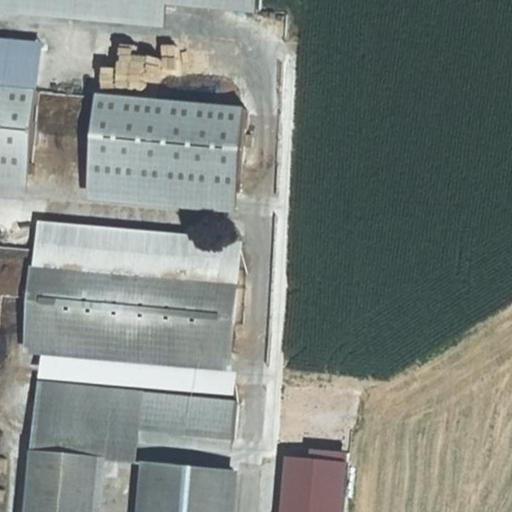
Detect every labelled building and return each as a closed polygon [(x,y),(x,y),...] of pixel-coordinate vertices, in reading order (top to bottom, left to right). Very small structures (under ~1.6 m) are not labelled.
[(0,0),(0,12),(164,24),(165,6),(263,13),(264,0),(0,0)] [(41,93),(0,89),(0,172),(33,175),(41,93)] [(249,112),(99,98),(92,180),(241,194),(249,112)] [(38,270),(32,335),(232,353),(238,289),(38,270)] [(237,442),(240,405),(144,396),(144,395),(42,385),(41,397),(31,511),(97,511),(102,462),(138,465),(141,433),(237,442)] [(42,385),(35,385),(34,396),(41,397),(42,385)] [(232,511),(236,474),(151,466),(147,511),(232,511)]
